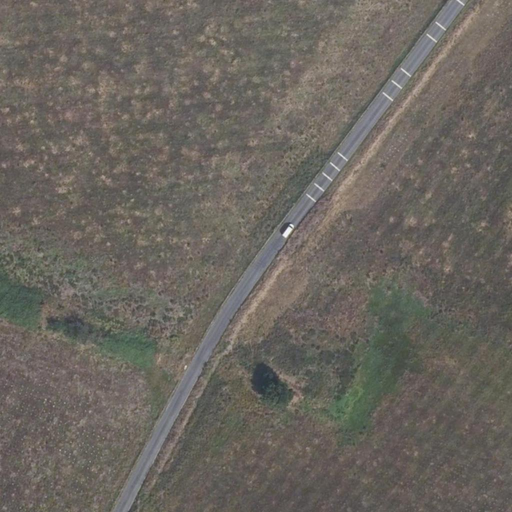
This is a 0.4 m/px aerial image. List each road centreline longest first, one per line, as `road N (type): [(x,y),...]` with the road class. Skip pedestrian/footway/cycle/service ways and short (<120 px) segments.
road 1 (tertiary): [(120,511),(209,344),(463,0)]
road 2 (track): [(511,467),(367,441),(0,294)]
